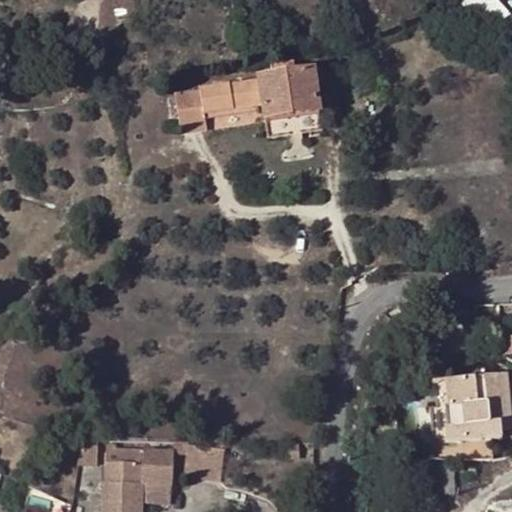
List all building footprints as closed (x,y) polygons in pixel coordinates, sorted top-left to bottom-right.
[(511,12),(499,0),(460,0),(493,33),(511,14),(511,12)] [(367,41),(364,33),(347,39),(349,47),(367,41)] [(294,64),(271,67),(273,77),(295,73),(294,64)] [(259,81),(174,95),(178,120),(203,115),(262,106),(265,119),(320,110),(313,70),(295,73),(273,77),(258,80),(259,81)] [(268,137),(323,128),(320,110),(265,119),(268,137)] [(210,115),(211,126),(262,123),(261,112),(210,115)] [(181,135),(206,131),(203,115),(178,120),(181,135)] [(511,355),(511,339),(501,340),(503,356),(511,355)] [(428,410),(432,446),(499,438),(498,431),(510,430),(505,377),(442,382),(445,408),(435,409),(428,410)] [(435,409),(445,408),(442,382),(431,383),(435,409)] [(97,467),(98,441),(91,441),(91,443),(81,443),(77,467),(97,467)] [(173,451),(173,455),(186,455),(187,446),(188,446),(189,443),(174,444),(173,451)] [(171,496),(173,455),(173,451),(116,449),(116,445),(106,445),(105,484),(100,483),(99,511),(142,511),(143,495),(171,496)] [(186,455),(183,479),(221,483),(225,451),(188,446),(187,446),(186,455)] [(298,446),(285,447),(286,461),(299,460),(298,446)] [(453,495),(452,468),(424,468),(425,496),(453,495)] [(0,511),(14,511),(15,509),(0,503),(0,511)]
